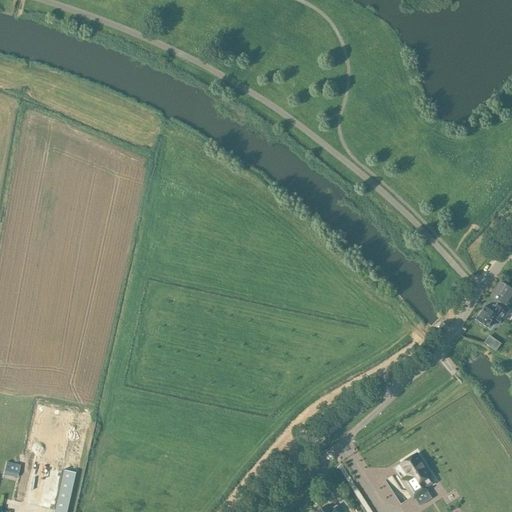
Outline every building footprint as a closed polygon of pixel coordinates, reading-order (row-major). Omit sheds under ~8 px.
[(511,298),(511,297),(511,290),(499,282),(490,295),(505,306),(511,298)] [(483,306),(474,319),(475,319),(487,328),(492,321),(497,325),(506,312),(508,308),(497,301),(495,304),(490,311),(483,306)] [(37,403),(15,501),(54,509),(53,511),(66,511),(75,472),(63,469),(76,411),(37,403)] [(416,454),(394,468),(414,498),(435,484),(416,454)] [(6,462),(3,475),(17,478),(20,465),(6,462)]
